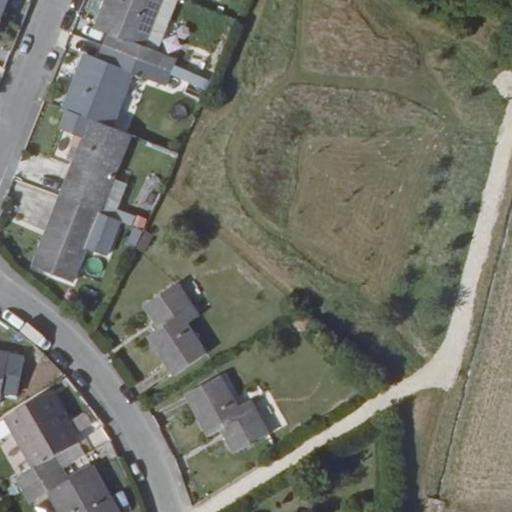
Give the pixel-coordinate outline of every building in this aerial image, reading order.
[(152,23),(160,0),(106,0),(95,28),(107,33),(102,46),(168,73),(174,58),(154,50),(142,46),(152,23)] [(154,50),(163,27),(152,23),(142,46),(154,50)] [(110,127),(132,74),(163,86),(168,73),(102,46),(97,59),(84,54),(63,108),(91,119),(110,127)] [(99,213),(130,135),(110,127),(91,119),(79,149),(75,161),(60,197),(99,213)] [(75,161),(79,149),(72,146),(67,158),(75,161)] [(85,248),(99,213),(60,197),(32,267),(71,283),(85,248)] [(106,256),(120,222),(99,213),(85,248),(106,256)] [(181,286),(201,308),(208,301),(189,279),(181,286)] [(145,338),(170,376),(202,355),(182,325),(193,318),(172,286),(141,307),(156,330),(145,338)] [(217,378),(182,397),(206,438),(218,431),(232,454),(267,435),(248,402),(235,410),(217,378)] [(77,443),(48,392),(3,418),(33,468),(16,477),(23,490),(60,469),(53,456),(69,447),(77,443)] [(60,469),(76,459),(69,447),(53,456),(60,469)] [(83,471),(76,459),(60,469),(67,481),(83,471)] [(116,511),(91,467),(83,471),(67,481),(60,469),(23,490),(30,502),(47,492),(58,511),(116,511)]
